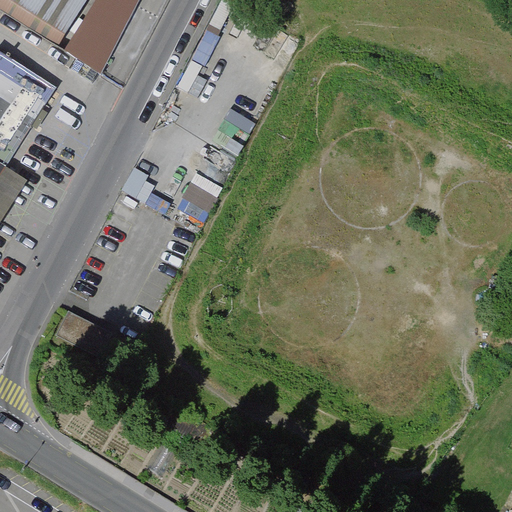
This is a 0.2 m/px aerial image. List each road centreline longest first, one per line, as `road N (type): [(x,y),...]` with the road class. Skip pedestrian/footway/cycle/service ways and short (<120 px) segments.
road 1 (residential): [(185,0),(25,321)]
road 2 (residential): [(30,445),(13,393),(25,321)]
road 3 (tertiary): [(30,445),(136,511)]
